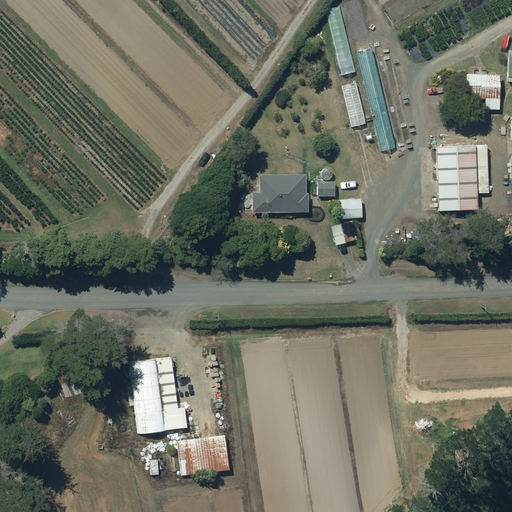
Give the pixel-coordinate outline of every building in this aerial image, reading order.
[(377,0),(392,25),(437,0),(377,0)] [(340,5),(324,9),(352,128),(368,124),(340,5)] [(371,48),(356,52),(382,152),(398,148),(371,48)] [(501,74),(472,74),(472,98),(485,98),(485,109),(501,109),(501,74)] [(488,145),(436,146),(438,210),(478,209),(477,194),(490,194),(488,145)] [(252,191),(252,213),(309,212),(309,174),(260,174),(260,191),(252,191)] [(336,181),(318,181),(318,196),(336,195),(336,181)] [(363,199),(338,199),(338,209),(341,209),(341,218),(363,218),(363,199)] [(354,222),(331,226),(334,246),(358,242),(354,222)] [(130,406),(135,405),(138,433),(188,428),(185,405),(176,406),(172,356),(131,360),(134,391),(128,392),(130,406)] [(225,434),(176,438),(179,474),(228,470),(225,434)]
